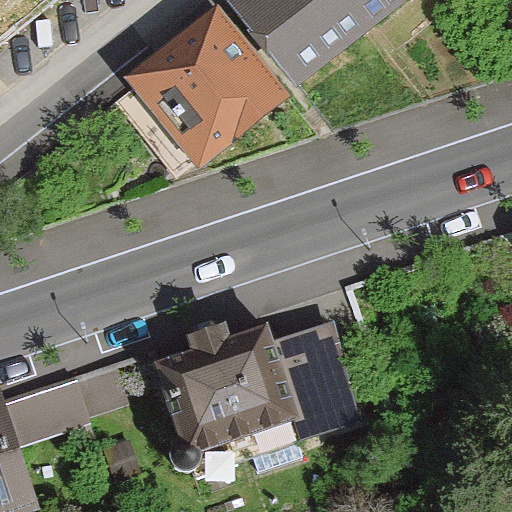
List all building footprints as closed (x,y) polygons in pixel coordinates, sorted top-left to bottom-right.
[(444,0),(257,0),(235,18),(303,101),(427,0),(443,0),(444,1),(444,0)] [(213,8),(126,80),(195,163),(282,91),(213,8)] [(261,318),(148,357),(177,436),(170,439),(167,445),(166,451),(167,456),(171,461),(177,465),(186,464),(193,459),(195,453),(195,445),(296,410),(261,318)] [(135,362),(76,383),(90,422),(129,409),(117,375),(137,368),(135,362)] [(0,405),(0,511),(23,511),(34,509),(0,405)] [(126,442),(102,453),(108,467),(132,456),(126,442)]
